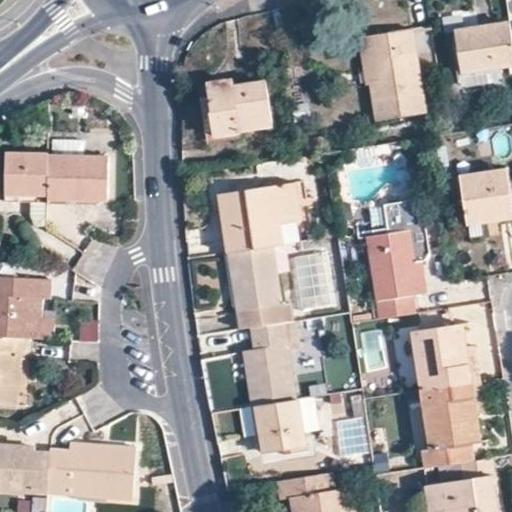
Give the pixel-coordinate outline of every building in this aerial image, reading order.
[(463,71),(493,67),(511,64),(511,36),(511,32),(510,24),(456,32),(463,71)] [(381,83),(373,84),(379,121),(426,113),(420,76),(439,73),(433,29),(414,32),(413,30),(374,37),(381,82),(381,83)] [(368,84),(373,84),(381,83),(381,82),(374,37),(361,39),(368,84)] [(495,76),(493,67),(463,71),(458,72),(459,80),(495,76)] [(208,83),(210,93),(235,90),(235,87),(234,80),(208,83)] [(235,90),(210,93),(213,114),(212,116),(215,136),(241,132),(242,129),(273,125),(267,83),(235,87),(235,90)] [(56,140),(56,156),(88,157),(88,141),(56,140)] [(32,195),(32,204),(49,203),(49,199),(50,156),(50,152),(8,152),(6,194),(32,195)] [(50,156),(49,199),(110,201),(110,158),(88,157),(56,156),(50,156)] [(468,225),(511,218),(511,201),(507,171),(461,177),(468,225)] [(221,195),(230,253),(285,245),(282,225),(300,222),(295,185),(221,195)] [(7,203),(32,204),(32,195),(6,194),(7,203)] [(32,228),(48,229),(49,203),(32,204),(32,228)] [(417,231),(408,233),(409,233),(418,296),(419,296),(427,295),(417,231)] [(408,233),(370,238),(382,318),(415,313),(413,297),(419,296),(418,296),(408,233)] [(93,235),(77,269),(102,281),(119,248),(93,235)] [(242,292),(236,293),(238,308),(241,328),(252,327),(286,321),(295,320),(292,303),(283,304),(278,274),(291,272),(289,252),(300,251),(299,243),(285,245),(230,253),(234,278),(241,277),(242,292)] [(230,253),(226,254),(234,309),(238,308),(236,293),(242,292),(241,277),(234,278),(230,253)] [(57,320),(45,319),(36,319),(37,299),(46,299),(51,300),(53,281),(0,277),(0,337),(27,339),(34,340),(35,337),(56,339),(57,320)] [(45,319),(46,299),(37,299),(36,319),(45,319)] [(260,404),(298,399),(286,321),(252,327),(254,350),(246,351),(255,405),(260,404)] [(466,348),(466,347),(462,324),(444,327),(443,321),(420,324),(421,330),(413,331),(423,391),(471,384),(471,380),(466,348)] [(27,339),(0,337),(0,405),(20,407),(21,387),(14,386),(16,355),(17,355),(23,356),(27,356),(27,339)] [(475,346),(466,347),(466,348),(471,380),(471,384),(480,382),(480,380),(475,346)] [(21,387),(23,356),(17,355),(16,355),(14,386),(21,387)] [(480,382),(471,384),(472,386),(476,417),(477,421),(486,420),(485,417),(480,383),(480,382)] [(472,386),(471,384),(423,391),(432,450),(424,450),(427,470),(439,468),(475,462),(472,443),(480,443),(477,421),(476,417),(472,386)] [(305,447),(298,399),(260,404),(264,434),(267,453),(305,447)] [(255,405),(243,407),(247,436),(264,434),(260,404),(255,405)] [(112,492),(112,500),(134,501),(139,450),(73,445),(72,452),(52,450),(52,456),(48,495),(71,497),(71,489),(112,492)] [(3,454),(0,454),(0,492),(48,495),(52,456),(36,455),(37,450),(3,448),(3,454)] [(443,486),(446,511),(499,511),(491,460),(475,462),(439,468),(442,481),(464,478),(465,482),(443,486)] [(355,511),(352,488),(335,490),(333,473),(279,481),(281,499),(292,497),(293,511),(355,511)] [(446,511),(443,486),(429,488),(431,511),(446,511)] [(71,497),(112,500),(112,492),(71,489),(71,497)] [(33,498),(33,511),(47,511),(47,497),(33,498)]
